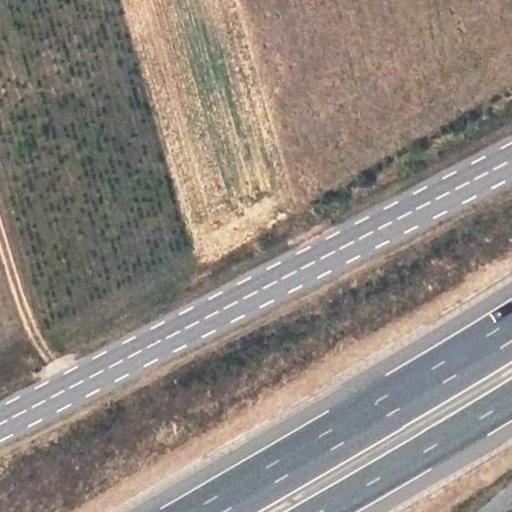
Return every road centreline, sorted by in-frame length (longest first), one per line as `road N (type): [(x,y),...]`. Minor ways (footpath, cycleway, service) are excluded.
road 1 (tertiary): [(0,431),(511,164)]
road 2 (motorway): [(511,333),(198,511)]
road 3 (motorway): [(335,511),(511,406)]
